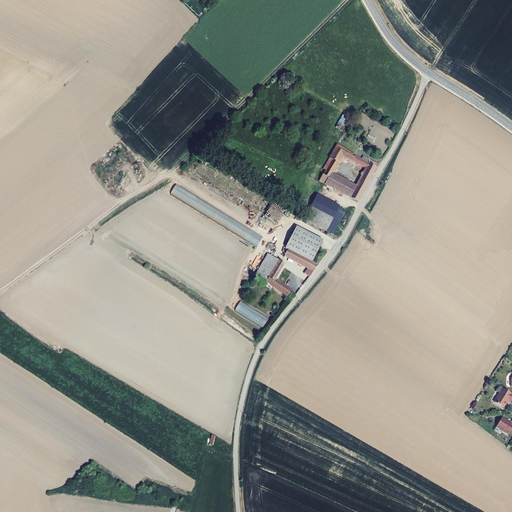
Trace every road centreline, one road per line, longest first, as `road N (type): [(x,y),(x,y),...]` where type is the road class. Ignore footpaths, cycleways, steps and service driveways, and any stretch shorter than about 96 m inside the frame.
road 1 (unclassified): [(238,511),(238,415),(257,352),(341,242),(428,71)]
road 2 (track): [(350,0),(179,165),(0,292)]
